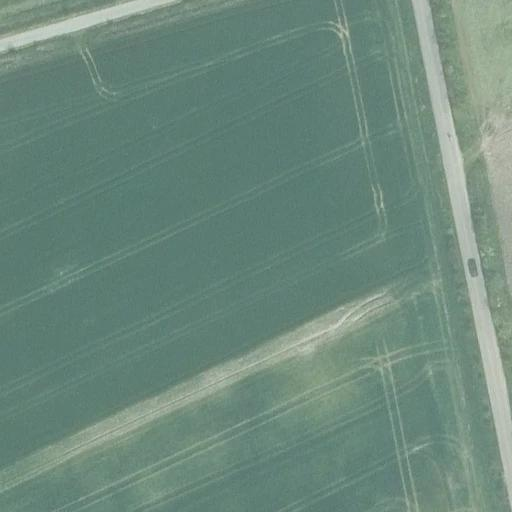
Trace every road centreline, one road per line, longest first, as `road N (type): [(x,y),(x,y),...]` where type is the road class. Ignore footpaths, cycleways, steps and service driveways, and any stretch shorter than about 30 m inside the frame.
road 1 (unclassified): [(511,467),(420,0)]
road 2 (unclassified): [(0,40),(136,0)]
